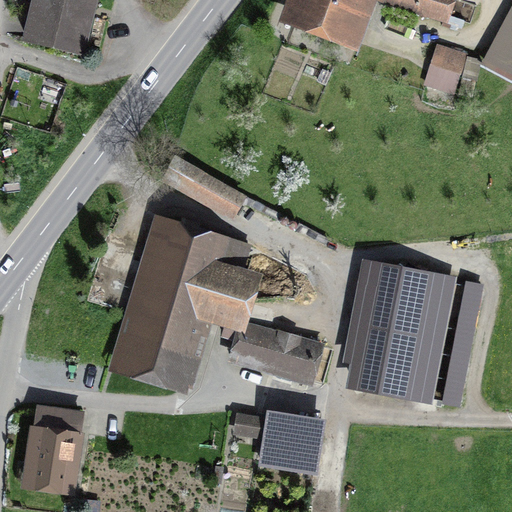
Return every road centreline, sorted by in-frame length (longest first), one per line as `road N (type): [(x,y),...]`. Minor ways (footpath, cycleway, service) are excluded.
road 1 (track): [(511,427),(4,402)]
road 2 (secondary): [(218,0),(16,265)]
road 3 (unclassified): [(16,265),(23,285),(0,443)]
